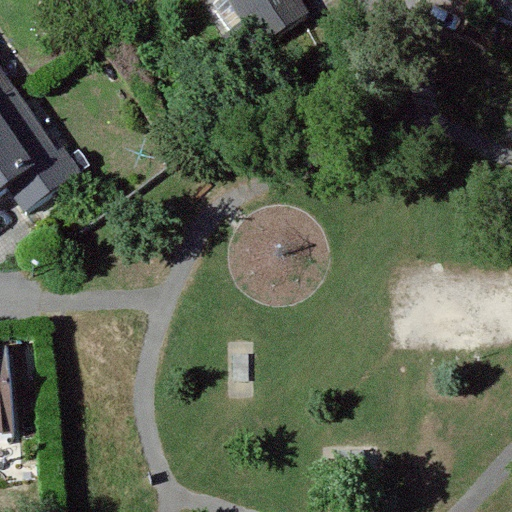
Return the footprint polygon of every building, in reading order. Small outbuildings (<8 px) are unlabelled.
[(226,0),(246,28),(236,34),(254,59),(299,26),(281,3),(285,0),(226,0)] [(299,26),(307,21),(292,0),(285,0),(281,3),(299,26)] [(479,0),(475,11),(484,15),(491,0),(479,0)] [(511,0),(491,0),(484,15),(511,27),(511,0)] [(8,98),(0,103),(0,198),(11,191),(18,186),(36,211),(78,183),(60,158),(52,162),(8,98)] [(32,214),(36,211),(18,186),(11,191),(28,215),(32,214)] [(0,363),(0,436),(11,435),(6,363),(0,363)]
